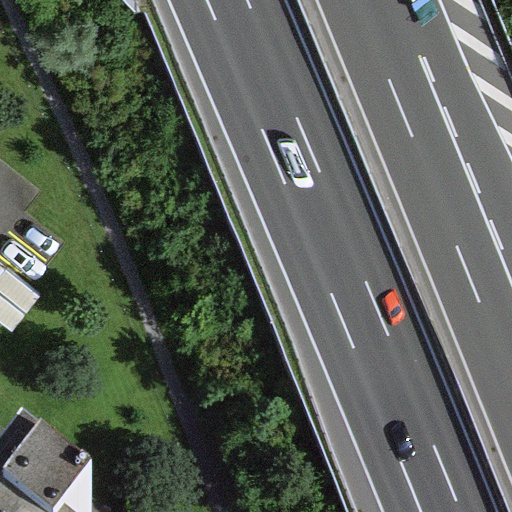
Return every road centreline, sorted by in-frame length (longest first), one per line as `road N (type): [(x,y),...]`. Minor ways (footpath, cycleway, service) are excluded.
road 1 (motorway): [(228,0),(441,511)]
road 2 (motorway): [(511,312),(376,0)]
